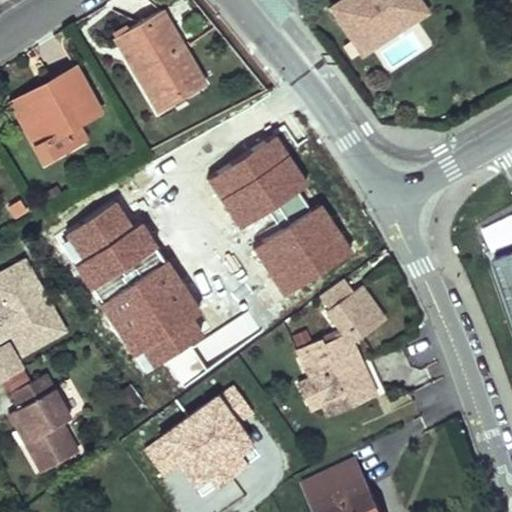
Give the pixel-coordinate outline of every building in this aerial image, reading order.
[(419,0),(331,0),(323,6),(358,58),(428,12),(419,0)] [(160,9),(114,36),(158,111),(192,91),(179,68),(191,61),(160,9)] [(204,83),(191,61),(179,68),(192,91),(204,83)] [(41,141),(34,145),(43,160),(71,144),(63,130),(77,122),(99,110),(74,66),(49,80),(57,93),(46,99),(43,93),(21,105),(41,141)] [(49,80),(10,102),(34,145),(41,141),(21,105),(43,93),(46,99),(57,93),(49,80)] [(63,130),(71,144),(85,137),(77,122),(63,130)] [(228,228),(242,258),(281,241),(274,226),(294,217),(268,162),(221,183),(240,223),(228,228)] [(457,245),(453,247),(464,269),(468,267),(457,245)] [(511,251),(494,258),(511,310),(511,251)] [(23,263),(0,275),(0,338),(10,333),(22,353),(61,331),(23,263)] [(378,324),(361,299),(352,305),(344,294),(336,282),(311,300),(320,313),(319,314),(332,334),(336,338),(315,347),(313,343),(291,353),(305,379),(319,405),(325,416),(373,393),(349,344),(378,324)] [(361,299),(353,287),(344,294),(352,305),(361,299)] [(336,338),(332,334),(313,343),(315,347),(336,338)] [(0,362),(16,354),(10,343),(0,348),(0,362)] [(0,362),(0,381),(24,368),(16,354),(0,362)] [(25,444),(41,474),(79,455),(63,426),(71,422),(45,376),(11,395),(19,410),(16,412),(32,440),(25,444)] [(319,405),(305,379),(294,385),(308,411),(319,405)] [(9,416),(25,444),(32,440),(16,412),(9,416)] [(380,511),(368,487),(367,487),(353,459),(324,473),(337,501),(316,511),(380,511)] [(324,473),(303,483),(316,511),(337,501),(324,473)]
